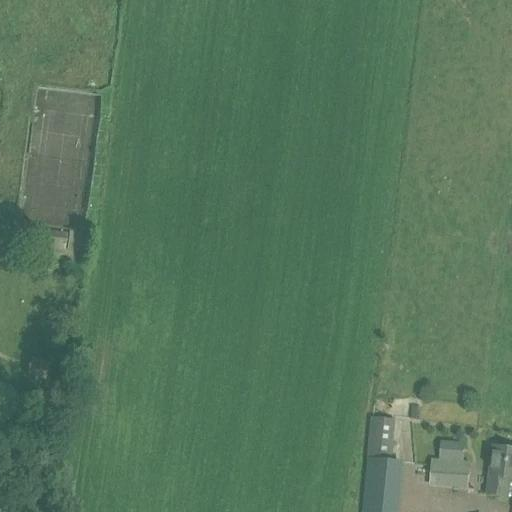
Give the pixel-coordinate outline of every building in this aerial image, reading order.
[(66,251),(68,233),(48,230),(45,248),(66,251)] [(49,364),(32,359),(27,375),(44,380),(49,364)] [(399,511),(404,463),(392,462),(396,422),(390,421),(371,419),(367,459),(366,459),(360,511),(399,511)] [(509,477),(511,477),(511,449),(492,447),(487,496),(507,498),(509,477)] [(468,489),(469,463),(435,460),(433,486),(468,489)]
